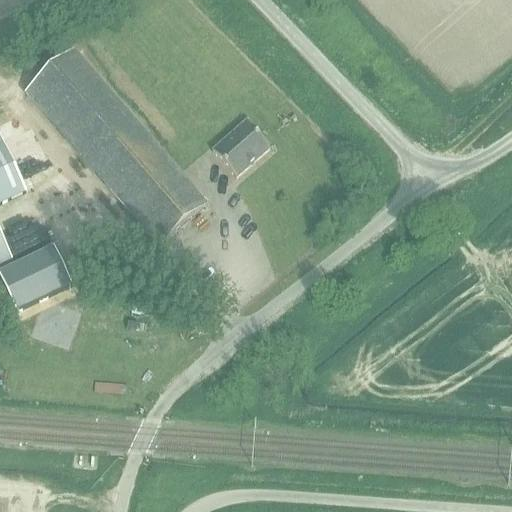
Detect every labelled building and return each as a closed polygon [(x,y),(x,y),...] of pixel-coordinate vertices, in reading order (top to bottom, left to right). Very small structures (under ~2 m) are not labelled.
[(157,249),(204,208),(72,56),(25,98),(157,249)] [(205,123),(227,104),(200,74),(178,93),(205,123)] [(268,152),(245,125),(211,155),(235,182),(268,152)] [(0,137),(0,267),(12,262),(0,236),(0,205),(26,193),(0,137)] [(54,253),(0,278),(0,281),(16,315),(71,289),(54,253)]
